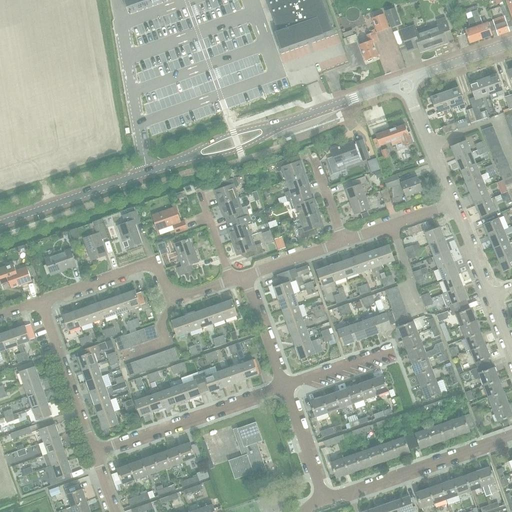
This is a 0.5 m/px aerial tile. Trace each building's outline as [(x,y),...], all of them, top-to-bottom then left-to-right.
[(322,0),(266,0),(283,47),(333,30),(322,0)] [(498,35),(509,31),(504,16),(508,14),(504,5),(499,6),(503,16),(492,20),(498,35)] [(476,6),(470,8),(474,18),(477,26),(481,39),(492,35),(488,22),(483,24),(476,6)] [(385,11),(391,28),(401,25),(395,8),(385,11)] [(389,28),(383,14),(372,18),(377,32),(389,28)] [(428,29),(434,48),(448,43),(445,36),(451,34),(445,17),(436,20),(438,25),(428,29)] [(434,48),(428,29),(417,32),(415,26),(400,31),(407,49),(418,45),(421,52),(434,48)] [(481,39),(477,26),(465,30),(470,43),(481,39)] [(373,42),(378,40),(374,30),(370,31),(371,33),(367,34),(369,41),(360,44),(366,60),(378,56),(373,42)] [(484,79),(489,95),(498,92),(499,96),(505,94),(498,74),(484,79)] [(489,95),(484,79),(470,84),(477,104),(483,102),(481,98),(489,95)] [(445,92),(451,108),(459,105),(460,109),(466,107),(459,87),(445,92)] [(451,108),(445,92),(432,97),(439,117),(444,115),(442,111),(451,108)] [(477,120),(483,119),(478,106),(473,108),(477,120)] [(477,120),(473,108),(466,110),(470,123),(477,120)] [(444,133),(458,129),(456,122),(442,127),(444,133)] [(413,131),(410,132),(407,123),(375,134),(379,146),(391,142),(392,145),(395,144),(397,149),(405,146),(404,143),(416,139),(413,131)] [(511,201),(511,171),(493,125),(482,130),(511,201)] [(356,144),(354,144),(353,142),(332,150),(336,163),(343,161),(345,166),(370,158),(364,140),(356,142),(356,144)] [(456,158),(471,152),(466,140),(451,146),(456,158)] [(475,144),(477,149),(485,146),(483,141),(475,144)] [(485,146),(477,149),(479,155),(487,151),(485,146)] [(456,158),(461,170),(476,163),(471,152),(456,158)] [(286,181),(306,174),(301,161),(294,164),(291,158),(275,163),(278,172),(283,170),(286,181)] [(376,158),(368,161),(371,172),(380,169),(376,158)] [(466,181),(481,175),(476,163),(461,170),(466,181)] [(485,167),(487,172),(495,169),(492,164),(485,167)] [(495,169),(487,172),(489,178),(497,175),(495,169)] [(306,174),(286,181),(290,191),(285,193),(288,202),(289,201),(305,195),(303,189),(310,187),(306,174)] [(388,187),(400,183),(398,175),(385,179),(388,187)] [(466,181),(471,193),(486,187),(481,175),(466,181)] [(347,189),(351,201),(365,196),(361,184),(367,183),(365,176),(352,180),(354,186),(347,189)] [(215,191),(220,204),(239,197),(235,187),(239,185),(236,177),(220,182),(222,188),(215,191)] [(407,195),(422,190),(418,177),(402,182),(407,195)] [(471,193),(476,205),(491,198),(486,187),(471,193)] [(495,190),(497,196),(504,193),(502,187),(495,190)] [(385,203),(391,201),(387,189),(381,191),(385,203)] [(504,193),(497,196),(499,201),(507,198),(504,193)] [(300,218),(319,211),(314,198),(307,201),(305,195),(289,201),(292,209),(296,208),(300,218)] [(365,196),(351,201),(355,213),(369,208),(365,196)] [(233,220),(249,214),(246,206),(242,207),(239,197),(220,204),(224,217),(231,214),(233,220)] [(491,198),(476,205),(481,216),(496,210),(491,198)] [(176,233),(187,229),(185,221),(181,222),(176,207),(153,215),(158,230),(173,225),(176,233)] [(128,240),(130,247),(142,242),(135,221),(140,220),(137,211),(122,216),(125,223),(117,226),(123,242),(128,240)] [(319,211),(300,218),(304,228),(299,230),(302,239),(310,236),(318,233),(316,227),(323,225),(319,211)] [(228,228),(232,242),(251,235),(248,225),(252,223),(249,214),(233,220),(235,226),(228,228)] [(484,224),(489,236),(504,229),(499,217),(484,224)] [(101,239),(107,236),(103,223),(95,226),(97,234),(84,238),(91,260),(105,255),(101,244),(103,243),(101,239)] [(425,233),(429,245),(445,239),(440,227),(425,233)] [(509,241),(504,229),(489,236),(494,247),(509,241)] [(270,230),(262,233),(266,244),(274,241),(270,230)] [(255,245),(251,235),(232,242),(237,255),(245,253),(246,258),(252,256),(264,252),(261,243),(255,245)] [(274,239),(278,250),(285,247),(282,236),(274,239)] [(192,264),(199,261),(195,250),(193,251),(189,239),(176,244),(184,266),(178,268),(181,275),(194,270),(192,264)] [(434,256),(449,251),(445,239),(429,245),(434,256)] [(494,247),(499,259),(511,253),(511,248),(509,241),(494,247)] [(164,242),(157,245),(161,254),(168,252),(164,242)] [(377,249),(382,265),(394,260),(389,245),(377,249)] [(405,248),(406,253),(414,250),(412,245),(405,248)] [(51,274),(76,266),(70,249),(45,258),(51,274)] [(382,265),(377,249),(365,254),(370,269),(382,265)] [(416,256),(414,250),(406,253),(408,259),(416,256)] [(434,256),(439,268),(454,263),(449,251),(434,256)] [(511,253),(499,259),(503,270),(511,266),(511,253)] [(353,258),(359,273),(370,269),(365,254),(353,258)] [(341,262),(346,277),(359,273),(353,258),(341,262)] [(329,266),(334,281),(346,277),(341,262),(329,266)] [(439,268),(443,280),(458,274),(454,263),(439,268)] [(12,288),(32,281),(27,267),(16,271),(14,264),(0,268),(0,279),(2,284),(9,281),(12,288)] [(296,276),(310,271),(307,265),(294,270),(296,276)] [(334,281),(329,266),(317,270),(322,284),(323,286),(334,281)] [(415,277),(422,274),(421,269),(413,272),(415,277)] [(425,280),(422,274),(415,277),(417,283),(425,280)] [(448,292),(463,286),(458,274),(443,280),(448,292)] [(395,283),(392,275),(387,277),(389,285),(395,283)] [(389,285),(387,277),(381,279),(384,287),(389,285)] [(279,299),(294,294),(290,281),(275,287),(279,299)] [(304,284),(306,290),(314,287),(312,281),(304,284)] [(371,291),(368,283),(363,285),(365,293),(371,291)] [(365,293),(363,285),(357,287),(360,295),(365,293)] [(388,296),(400,292),(398,286),(386,290),(388,296)] [(449,305),(451,310),(467,304),(466,299),(468,298),(463,286),(448,292),(442,294),(446,306),(449,305)] [(123,294),(128,310),(140,305),(135,290),(123,294)] [(347,299),(345,291),(339,293),(342,301),(347,299)] [(390,302),(402,298),(400,292),(388,296),(390,302)] [(342,301),(339,293),(333,295),(336,303),(342,301)] [(421,295),(423,301),(431,298),(429,293),(421,295)] [(111,298),(116,314),(128,310),(123,294),(111,298)] [(298,305),(294,294),(279,299),(283,311),(298,305)] [(367,297),(370,305),(375,303),(373,295),(367,297)] [(364,306),(370,305),(367,297),(361,299),(364,306)] [(99,303),(104,318),(116,314),(111,298),(99,303)] [(392,307),(404,303),(402,298),(390,302),(392,307)] [(431,298),(423,301),(425,306),(433,304),(431,298)] [(220,304),(225,319),(237,315),(232,300),(220,304)] [(104,318),(99,303),(87,307),(93,322),(104,318)] [(343,305),(346,313),(351,311),(349,303),(343,305)] [(393,313),(406,309),(404,303),(392,307),(393,313)] [(225,319),(220,304),(208,308),(213,324),(225,319)] [(461,326),(476,320),(471,308),(470,309),(467,304),(451,310),(453,316),(456,315),(461,326)] [(283,311),(287,323),(303,317),(298,305),(283,311)] [(312,308),(314,313),(322,310),(320,305),(312,308)] [(340,315),(346,313),(343,305),(338,307),(340,315)] [(93,322),(87,307),(75,311),(81,326),(93,322)] [(196,313),(201,328),(213,324),(208,308),(196,313)] [(395,319),(408,314),(406,309),(393,313),(395,319)] [(324,316),(322,310),(314,313),(316,319),(324,316)] [(447,310),(436,314),(439,321),(447,318),(449,314),(447,310)] [(81,326),(75,311),(63,315),(69,331),(81,326)] [(201,328),(196,313),(184,317),(189,332),(201,328)] [(374,317),(379,333),(392,329),(390,325),(386,313),(374,317)] [(397,324),(410,320),(408,314),(395,319),(397,323),(397,324)] [(189,332),(184,317),(172,321),(176,333),(177,336),(189,332)] [(303,317),(287,323),(292,335),(307,330),(303,317)] [(362,322),(368,337),(379,333),(374,317),(362,322)] [(132,320),(135,328),(140,326),(138,318),(132,320)] [(428,320),(432,328),(436,326),(433,318),(428,320)] [(135,328),(132,320),(126,322),(129,330),(135,328)] [(481,332),(476,320),(461,326),(466,338),(481,332)] [(398,327),(403,339),(418,333),(414,321),(398,327)] [(368,337),(362,322),(350,326),(356,341),(368,337)] [(440,324),(443,333),(448,331),(444,322),(440,324)] [(13,330),(18,345),(30,341),(25,325),(13,330)] [(149,327),(154,339),(159,337),(155,325),(149,327)] [(108,328),(111,336),(117,334),(114,326),(108,328)] [(356,341),(350,326),(338,330),(340,335),(344,345),(356,341)] [(435,337),(440,335),(436,326),(432,328),(435,337)] [(144,329),(148,341),(154,339),(149,327),(144,329)] [(111,336),(108,328),(103,330),(106,338),(111,336)] [(321,331),(323,337),(331,335),(329,328),(321,331)] [(138,331),(142,343),(148,341),(144,329),(138,331)] [(18,345),(13,330),(1,334),(6,349),(18,345)] [(311,341),(307,330),(292,335),(296,347),(311,341)] [(133,333),(137,345),(142,343),(138,331),(133,333)] [(238,339),(236,331),(230,333),(233,341),(238,339)] [(466,338),(470,350),(486,344),(481,332),(466,338)] [(127,335),(131,347),(137,345),(133,333),(127,335)] [(408,351),(423,345),(418,333),(403,339),(408,351)] [(333,334),(331,335),(332,339),(328,341),(330,345),(336,343),(333,334)] [(90,335),(84,337),(87,345),(93,343),(90,335)] [(121,337),(126,349),(131,347),(127,335),(121,337)] [(224,335),(218,337),(221,345),(226,343),(224,335)] [(87,345),(84,337),(79,339),(82,347),(87,345)] [(126,349),(121,337),(116,339),(120,351),(126,349)] [(215,347),(221,345),(218,337),(213,339),(215,347)] [(319,339),(311,341),(316,353),(323,351),(319,339)] [(107,341),(82,350),(84,355),(78,357),(82,369),(98,364),(94,354),(110,348),(107,341)] [(316,353),(311,341),(296,347),(300,359),(316,353)] [(200,343),(194,345),(197,353),(202,351),(200,343)] [(253,359),(246,362),(244,356),(245,356),(240,343),(234,344),(237,352),(241,364),(247,379),(259,375),(253,359)] [(237,352),(234,344),(229,346),(232,354),(237,352)] [(470,350),(477,368),(490,363),(488,358),(490,357),(486,344),(470,350)] [(197,353),(194,345),(188,347),(191,355),(197,353)] [(408,351),(413,364),(428,358),(423,345),(408,351)] [(454,346),(449,348),(452,357),(457,355),(454,346)] [(174,361),(180,359),(175,347),(169,350),(174,361)] [(174,361),(169,350),(164,351),(168,364),(174,361)] [(21,353),(24,361),(29,359),(26,351),(21,353)] [(168,364),(164,351),(158,353),(163,366),(168,364)] [(109,360),(117,357),(115,352),(107,354),(109,360)] [(24,361),(21,353),(15,355),(18,363),(24,361)] [(163,366),(158,353),(153,355),(157,367),(163,366)] [(213,360),(211,353),(205,355),(207,363),(213,360)] [(157,367),(153,355),(148,357),(152,369),(157,367)] [(117,357),(109,360),(111,366),(118,363),(117,357)] [(152,369),(148,357),(142,359),(146,371),(152,369)] [(432,369),(428,358),(413,364),(417,375),(432,369)] [(146,371),(142,359),(137,361),(141,373),(146,371)] [(141,373),(137,361),(131,363),(136,375),(141,373)] [(136,375),(131,363),(125,365),(129,377),(136,375)] [(475,380),(481,378),(483,382),(498,376),(495,368),(492,369),(490,363),(477,368),(471,370),(475,380)] [(86,381),(102,376),(98,364),(82,369),(86,381)] [(180,372),(177,364),(171,366),(174,374),(180,372)] [(247,379),(241,364),(229,368),(235,383),(247,379)] [(450,376),(455,374),(451,365),(447,367),(450,376)] [(20,372),(24,384),(39,379),(35,366),(20,372)] [(235,383),(229,368),(217,372),(223,387),(235,383)] [(417,375),(422,387),(437,381),(432,369),(417,375)] [(161,379),(158,371),(153,373),(156,380),(161,379)] [(217,372),(205,376),(204,373),(199,374),(205,391),(210,389),(211,392),(223,387),(217,372)] [(156,380),(153,373),(147,375),(150,382),(156,380)] [(201,395),(200,392),(205,391),(199,374),(195,376),(196,380),(184,384),(189,400),(201,395)] [(117,384),(125,381),(123,375),(115,378),(117,384)] [(371,380),(377,395),(389,391),(384,375),(371,380)] [(86,381),(91,393),(106,388),(102,376),(86,381)] [(483,382),(488,395),(503,389),(498,376),(483,382)] [(144,385),(141,377),(135,379),(138,387),(144,385)] [(24,384),(28,396),(44,390),(39,379),(24,384)] [(377,395),(371,380),(359,384),(365,399),(377,395)] [(119,389),(127,386),(125,381),(117,384),(119,389)] [(437,381),(422,387),(427,399),(442,393),(437,381)] [(189,400),(184,384),(172,388),(177,404),(189,400)] [(365,399),(359,384),(347,388),(352,404),(365,399)] [(95,405),(110,400),(106,388),(91,393),(95,405)] [(160,392),(165,408),(177,404),(172,388),(160,392)] [(335,393),(340,408),(352,404),(347,388),(335,393)] [(488,395),(493,409),(509,403),(503,389),(488,395)] [(28,396),(32,408),(48,402),(44,390),(28,396)] [(470,390),(466,392),(469,400),(474,399),(470,390)] [(148,397),(153,412),(165,408),(160,392),(148,397)] [(340,408),(335,393),(323,397),(328,412),(340,408)] [(153,412),(148,397),(136,401),(141,416),(153,412)] [(328,412),(323,397),(310,401),(316,416),(328,412)] [(123,402),(125,407),(133,405),(131,399),(123,402)] [(95,405),(99,417),(114,411),(110,400),(95,405)] [(441,400),(433,403),(434,408),(443,405),(441,400)] [(48,402),(32,408),(37,420),(52,415),(48,402)] [(426,411),(434,408),(433,403),(424,406),(426,411)] [(511,411),(509,403),(493,409),(498,422),(511,416),(511,411)] [(135,410),(133,405),(125,407),(127,413),(135,410)] [(476,405),(471,407),(475,416),(480,414),(476,405)] [(5,417),(13,414),(11,409),(3,412),(5,417)] [(114,411),(99,417),(103,429),(119,424),(114,411)] [(15,420),(13,414),(5,417),(7,422),(15,420)] [(465,416),(469,429),(475,427),(470,414),(465,416)] [(480,414),(475,416),(478,424),(483,422),(480,414)] [(452,420),(458,436),(470,431),(469,429),(465,416),(452,420)] [(440,424),(445,440),(458,436),(452,420),(440,424)] [(252,468),(264,464),(257,442),(262,440),(256,422),(238,428),(239,432),(235,433),(243,456),(228,460),(235,479),(253,472),(252,468)] [(40,429),(44,441),(60,436),(56,424),(40,429)] [(445,440),(440,424),(428,428),(433,444),(445,440)] [(336,433),(342,430),(340,425),(334,427),(336,433)] [(13,439),(32,432),(30,426),(11,433),(13,439)] [(336,433),(334,427),(321,431),(323,437),(336,433)] [(410,435),(414,448),(420,446),(421,448),(433,444),(428,428),(410,435)] [(343,434),(336,437),(338,443),(346,440),(343,434)] [(392,441),(397,456),(410,452),(409,449),(414,448),(410,435),(392,441)] [(60,436),(44,441),(48,453),(64,448),(60,436)] [(326,447),(338,443),(336,437),(324,441),(326,447)] [(380,445),(385,461),(397,456),(392,441),(380,445)] [(178,447),(183,462),(196,458),(190,442),(178,447)] [(385,461),(380,445),(368,449),(373,465),(385,461)] [(183,462),(178,447),(166,451),(171,466),(183,462)] [(27,454),(25,448),(17,451),(19,456),(27,454)] [(47,467),(53,465),(68,460),(64,448),(48,453),(43,455),(47,467)] [(356,453),(361,469),(373,465),(368,449),(356,453)] [(154,455),(159,471),(171,466),(166,451),(154,455)] [(344,458),(349,473),(361,469),(356,453),(344,458)] [(159,471),(154,455),(142,460),(147,475),(159,471)] [(349,473),(344,458),(331,462),(337,477),(349,473)] [(68,460),(53,465),(59,483),(72,478),(70,473),(72,472),(68,460)] [(147,475),(142,460),(130,464),(135,479),(147,475)] [(135,479),(130,464),(117,468),(123,484),(135,479)] [(23,469),(25,475),(33,472),(31,466),(23,469)] [(477,471),(482,486),(495,482),(489,467),(477,471)] [(465,475),(470,491),(482,486),(477,471),(465,475)] [(470,491),(465,475),(453,479),(458,495),(470,491)] [(458,495),(453,479),(441,484),(446,499),(458,495)] [(65,489),(72,506),(87,501),(83,489),(79,490),(77,484),(65,489)] [(446,499),(441,484),(429,488),(434,503),(446,499)] [(434,503),(429,488),(416,492),(422,508),(434,503)] [(141,495),(143,501),(150,498),(147,492),(141,495)] [(179,497),(177,492),(168,496),(170,501),(179,497)] [(143,501),(141,495),(128,499),(130,505),(143,501)] [(398,500),(401,511),(411,511),(415,511),(413,507),(409,495),(401,498),(401,499),(398,500)] [(385,503),(388,511),(401,511),(398,500),(394,501),(394,500),(385,503)] [(91,511),(87,501),(72,506),(73,511),(91,511)] [(144,504),(146,510),(153,508),(151,502),(144,504)] [(374,508),(375,511),(388,511),(385,503),(378,506),(378,507),(374,508)]
